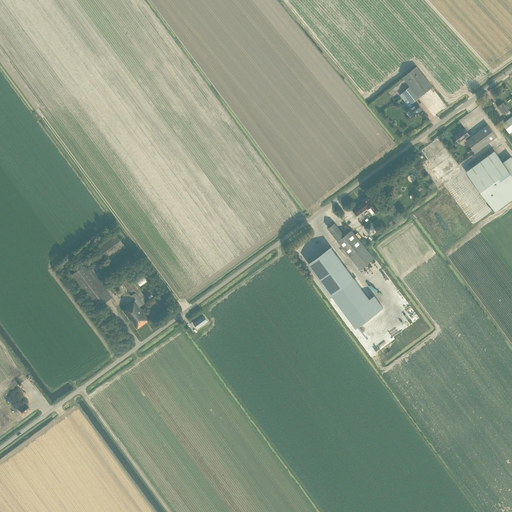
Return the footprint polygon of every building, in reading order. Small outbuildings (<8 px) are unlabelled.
[(417,66),(403,77),(410,87),(402,92),(408,99),(404,101),(410,108),(407,111),(408,113),(408,114),(409,116),(410,116),(412,118),(413,117),(414,117),(417,114),(422,109),(415,101),(433,87),(417,66)] [(504,103),(498,107),(504,115),(510,111),(504,103)] [(511,116),(503,123),(510,133),(511,131),(511,116)] [(454,137),(459,143),(465,139),(476,153),(497,137),(488,125),(471,137),(465,128),(454,137)] [(451,194),(439,203),(463,235),(495,211),(511,198),(511,168),(509,170),(495,151),(466,172),(446,187),(451,194)] [(362,204),(353,211),(357,216),(367,208),(368,209),(373,215),(375,213),(376,213),(379,211),(368,196),(362,201),(364,203),(362,205),(362,204)] [(369,234),(376,229),(371,222),(364,227),(369,234)] [(360,269),(374,258),(351,230),(345,235),(335,223),(328,228),(338,241),(337,242),(360,269)] [(115,233),(98,245),(108,260),(126,247),(115,233)] [(331,247),(308,263),(332,295),(355,279),(331,247)] [(87,263),(69,276),(94,310),(112,297),(87,263)] [(134,296),(136,300),(134,301),(122,310),(137,329),(149,320),(139,307),(148,300),(127,272),(119,277),(130,292),(131,291),(133,294),(131,295),(132,297),(134,296)] [(142,285),(152,277),(149,273),(139,281),(142,285)] [(120,335),(125,332),(111,313),(105,318),(120,335)] [(203,316),(193,323),(197,329),(207,321),(203,316)]
